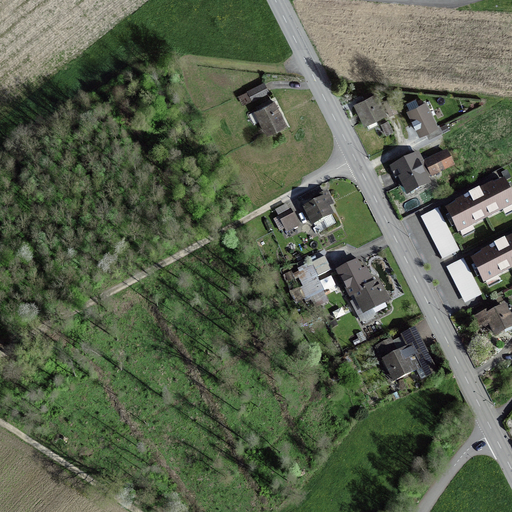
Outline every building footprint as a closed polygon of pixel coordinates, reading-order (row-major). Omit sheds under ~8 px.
[(267,93),(263,84),(247,92),(252,101),(267,93)] [(374,97),(356,105),(367,128),(376,123),(373,118),(382,114),(374,97)] [(390,100),(383,103),(389,117),(396,113),(390,100)] [(273,102),(255,111),(266,135),(284,126),(278,114),(273,102)] [(431,129),(437,126),(425,103),(409,111),(420,134),(431,129)] [(448,154),(425,165),(430,176),(453,165),(448,154)] [(417,155),(397,165),(391,168),(396,178),(399,177),(402,175),(411,192),(427,184),(425,179),(428,177),(417,155)] [(511,196),(504,181),(447,210),(460,236),(511,209),(511,196)] [(319,200),(304,208),(313,225),(330,216),(325,204),(330,202),(325,193),(317,197),(319,200)] [(278,217),(286,232),(297,226),(290,211),(278,217)] [(437,211),(422,219),(442,260),(458,253),(437,211)] [(511,240),(472,261),(485,286),(511,272),(511,240)] [(331,270),(324,256),(311,263),(318,277),(331,270)] [(463,262),(447,270),(465,306),(481,298),(463,262)] [(355,263),(338,272),(350,297),(355,294),(363,310),(371,306),(373,310),(377,311),(382,309),(383,305),(381,301),(384,300),(375,283),(367,287),(363,280),(367,277),(363,271),(359,273),(355,263)] [(309,290),(306,292),(309,297),(312,295),(316,293),(311,283),(314,281),(308,269),(300,273),(297,274),(300,280),(303,278),(309,290)] [(490,311),(474,319),(477,326),(488,320),(495,335),(511,325),(511,311),(507,314),(503,307),(491,314),(490,311)] [(396,353),(390,340),(376,347),(383,361),(380,362),(384,371),(387,369),(393,382),(422,367),(426,376),(421,379),(421,380),(435,373),(414,331),(402,337),(408,348),(399,352),(400,354),(396,356),(395,355),(396,354),(396,353)]
